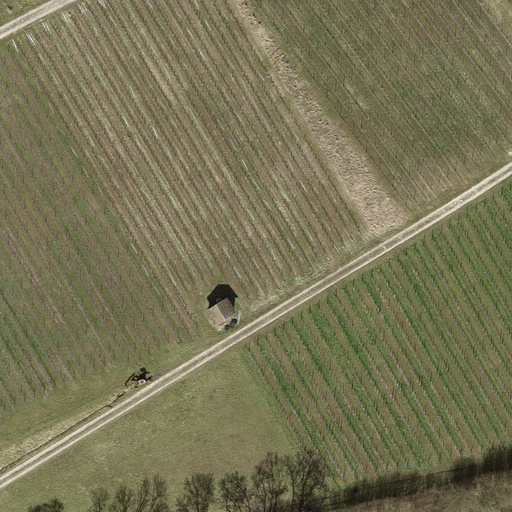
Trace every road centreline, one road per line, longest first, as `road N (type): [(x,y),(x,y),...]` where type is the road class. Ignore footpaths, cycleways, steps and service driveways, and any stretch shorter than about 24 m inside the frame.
road 1 (track): [(511,168),(0,483)]
road 2 (track): [(269,511),(511,463)]
